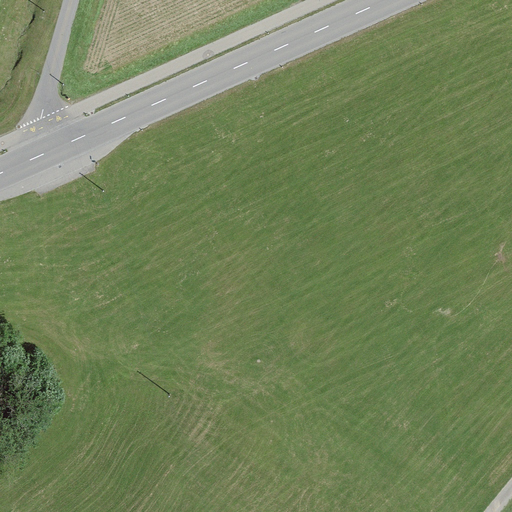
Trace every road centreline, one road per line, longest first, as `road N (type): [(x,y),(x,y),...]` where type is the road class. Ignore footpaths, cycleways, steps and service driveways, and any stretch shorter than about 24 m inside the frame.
road 1 (primary): [(390,0),(48,152)]
road 2 (unclassified): [(48,152),(44,92),(71,0)]
